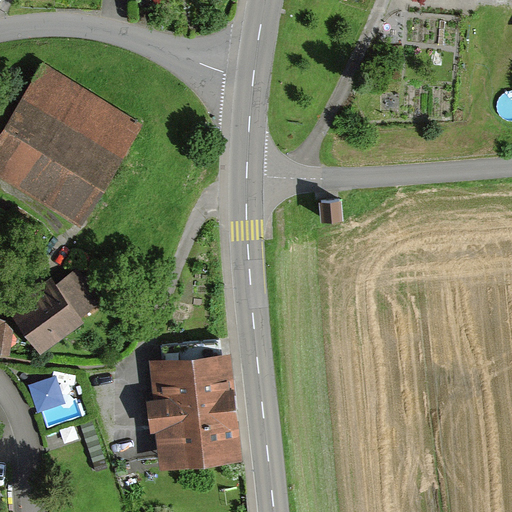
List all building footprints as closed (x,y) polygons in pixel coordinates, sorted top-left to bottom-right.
[(0,134),(0,170),(80,219),(139,120),(44,62),(0,134)] [(341,193),(320,196),(322,215),(343,213),(341,193)] [(13,308),(41,346),(104,300),(77,263),(37,291),(13,308)] [(0,350),(9,352),(13,328),(5,317),(0,314),(0,350)] [(231,346),(149,355),(153,392),(148,393),(149,406),(151,427),(156,427),(160,461),(242,453),(231,346)] [(59,377),(33,384),(44,427),(81,418),(75,399),(65,401),(59,377)]
